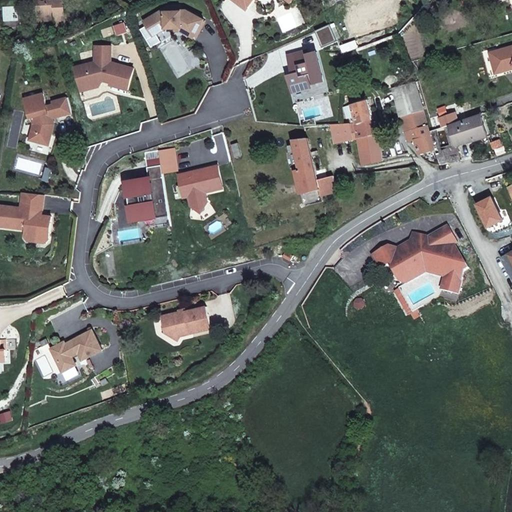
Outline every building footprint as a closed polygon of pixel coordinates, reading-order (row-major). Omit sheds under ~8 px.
[(68,0),(44,0),(46,16),(61,14),(62,21),(70,21),(68,0)] [(236,0),(248,8),(250,6),(241,0),(236,0)] [(178,27),(183,26),(183,30),(196,36),(206,17),(187,8),(183,9),(183,10),(167,11),(167,10),(163,10),(145,22),(155,36),(167,27),(178,27)] [(385,41),(402,34),(401,33),(398,26),(381,32),(385,41)] [(371,35),(374,44),(385,41),(381,32),(371,35)] [(358,40),(361,49),(374,44),(371,35),(358,40)] [(96,60),(75,67),(80,84),(89,89),(100,84),(102,77),(112,79),(112,81),(111,83),(129,89),(134,66),(111,60),(112,45),(95,45),(96,60)] [(315,82),(323,80),(316,51),(308,52),(307,49),(288,54),(291,67),(298,66),(299,71),(288,74),(292,90),(310,86),(307,73),(312,72),(315,82)] [(511,49),(496,54),(502,73),(511,70),(511,49)] [(502,73),(496,54),(489,56),(495,76),(502,73)] [(89,89),(80,84),(83,94),(102,88),(104,79),(112,81),(112,79),(102,77),(100,84),(89,89)] [(395,86),(403,114),(425,108),(417,82),(395,86)] [(73,113),(68,97),(54,101),(55,104),(48,107),(44,93),(26,99),(32,119),(34,118),(36,125),(32,140),(46,144),(48,135),(53,136),(57,124),(52,124),(51,119),(55,118),(73,113)] [(358,122),(362,137),(369,165),(388,161),(379,132),(378,133),(369,99),(354,103),(356,107),(353,108),(358,122)] [(408,129),(430,123),(425,108),(403,114),(408,129)] [(490,137),(481,111),(452,121),(460,144),(462,146),(490,137)] [(362,137),(358,122),(329,124),(327,124),(328,130),(337,129),(339,139),(362,137)] [(423,144),(420,148),(422,154),(438,150),(432,128),(430,123),(408,129),(412,140),(417,138),(417,141),(422,139),(423,144)] [(292,198),(320,190),(321,196),(339,191),(335,176),(318,180),(310,136),(295,138),(300,168),(296,169),(300,190),(291,193),(292,198)] [(494,144),(499,157),(508,154),(503,141),(494,144)] [(147,146),(150,161),(161,159),(158,145),(158,142),(147,146)] [(173,142),(158,145),(161,159),(161,160),(176,158),(173,142)] [(460,144),(438,150),(443,166),(467,166),(462,146),(460,144)] [(176,158),(161,160),(162,167),(177,164),(176,158)] [(150,161),(153,178),(164,176),(162,167),(161,160),(161,159),(150,161)] [(197,166),(198,170),(178,177),(184,194),(189,192),(191,200),(201,202),(208,195),(205,188),(223,182),(216,160),(197,166)] [(198,170),(197,166),(176,172),(178,177),(198,170)] [(154,183),(130,187),(136,219),(157,216),(170,214),(164,176),(153,178),(154,183)] [(47,194),(25,192),(22,207),(0,204),(0,225),(28,229),(27,234),(51,237),(54,216),(44,214),(38,213),(39,209),(44,210),(47,194)] [(170,214),(157,216),(159,227),(172,225),(170,214)] [(412,239),(405,243),(402,238),(391,233),(376,242),(384,259),(388,257),(392,255),(413,265),(430,254),(434,247),(444,250),(452,264),(446,268),(441,282),(459,288),(467,265),(474,262),(470,254),(463,253),(466,247),(465,243),(457,242),(460,235),(458,231),(460,230),(453,218),(433,228),(417,223),(414,231),(410,234),(412,239)] [(47,242),(51,241),(51,237),(27,234),(27,236),(29,240),(47,242)] [(405,243),(412,239),(410,234),(402,238),(405,243)] [(413,272),(430,262),(446,268),(452,264),(444,250),(434,247),(430,254),(413,265),(392,255),(388,257),(393,264),(413,272)] [(286,249),(281,255),(288,260),(293,254),(286,249)] [(511,277),(511,258),(507,250),(499,254),(511,277)] [(405,275),(397,279),(411,303),(419,299),(405,275)] [(183,331),(193,328),(195,331),(214,325),(207,303),(188,310),(187,308),(169,313),(171,323),(167,330),(180,338),(182,334),(183,334),(183,331)] [(171,323),(169,313),(163,314),(167,330),(171,323)] [(105,348),(93,328),(74,339),(75,342),(69,345),(67,343),(66,340),(52,349),(65,372),(79,364),(74,356),(81,352),(85,359),(105,348)] [(0,361),(1,361),(9,361),(8,340),(0,340),(0,361)]
